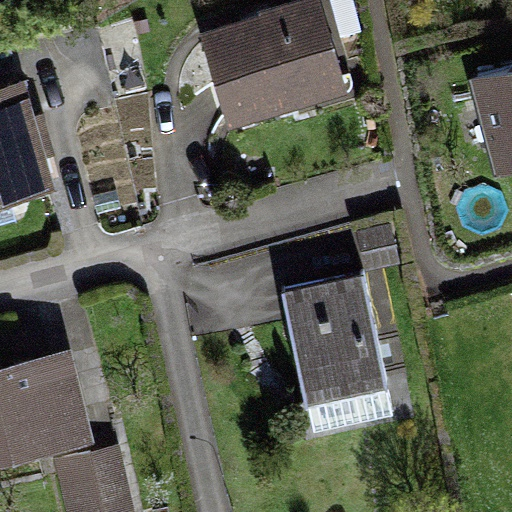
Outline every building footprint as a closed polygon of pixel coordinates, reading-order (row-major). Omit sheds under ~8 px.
[(314,14),(201,44),(222,120),(334,91),(314,14)] [(511,75),(481,84),(505,176),(511,174),(511,75)] [(21,97),(0,103),(0,199),(48,185),(21,97)] [(365,283),(289,298),(311,409),(387,394),(365,283)] [(61,360),(0,376),(0,469),(84,447),(61,360)] [(116,459),(61,473),(71,511),(107,511),(128,507),(116,459)]
